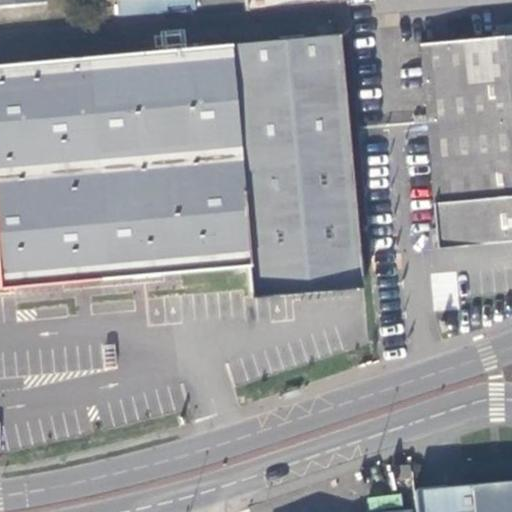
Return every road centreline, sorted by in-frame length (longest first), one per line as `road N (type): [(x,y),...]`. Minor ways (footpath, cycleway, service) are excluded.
road 1 (secondary): [(511,349),(222,445),(0,496)]
road 2 (secondary): [(127,511),(473,404),(511,400)]
